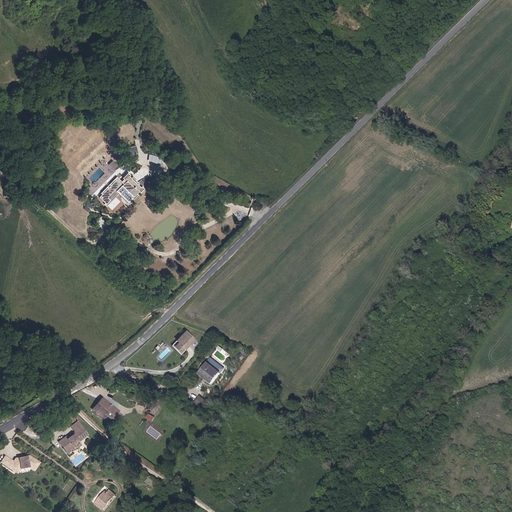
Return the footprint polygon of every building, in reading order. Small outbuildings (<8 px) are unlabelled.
[(129,146),(131,154),(138,153),(136,145),(129,146)] [(159,163),(160,156),(148,154),(147,160),(159,163)] [(140,189),(126,176),(120,182),(116,178),(96,198),(104,205),(116,194),(126,203),(140,189)] [(494,199),(490,198),(484,215),(488,216),(494,199)] [(172,344),(174,345),(185,335),(188,333),(186,331),(172,344)] [(194,339),(188,333),(185,335),(190,341),(191,342),(194,339)] [(174,345),(180,351),(190,341),(185,335),(174,345)] [(206,364),(199,373),(212,383),(219,374),(206,364)] [(211,385),(212,383),(199,373),(198,375),(211,385)] [(199,395),(195,403),(204,408),(208,400),(199,395)] [(101,418),(104,415),(110,419),(116,412),(100,399),(91,411),(101,418)] [(73,448),(71,446),(77,441),(77,442),(86,436),(77,422),(70,427),(75,432),(71,435),(72,436),(66,440),(65,437),(60,441),(70,450),(73,448)] [(70,450),(60,441),(58,442),(66,453),(70,450)] [(27,463),(30,458),(21,451),(15,452),(14,453),(12,454),(11,453),(7,454),(4,457),(0,453),(0,462),(5,466),(9,461),(11,463),(11,465),(12,463),(19,462),(21,463),(23,460),(27,463)] [(155,484),(148,479),(146,482),(153,487),(155,484)] [(95,505),(102,511),(115,495),(110,491),(107,494),(105,493),(95,505)]
